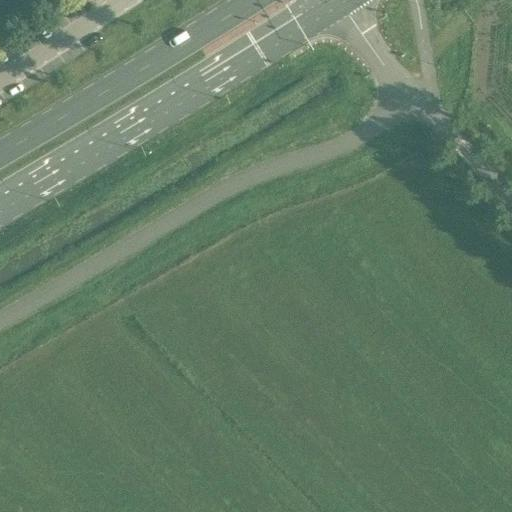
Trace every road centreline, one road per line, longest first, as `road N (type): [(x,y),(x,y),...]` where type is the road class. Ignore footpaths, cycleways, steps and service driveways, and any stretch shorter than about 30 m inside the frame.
road 1 (unclassified): [(0,317),(229,184),(332,148),(414,98)]
road 2 (primary): [(0,207),(341,2)]
road 3 (primary): [(250,0),(0,151)]
road 4 (unclassified): [(0,82),(124,0)]
road 5 (unclassified): [(511,202),(414,98)]
road 6 (unclassified): [(414,98),(341,2)]
